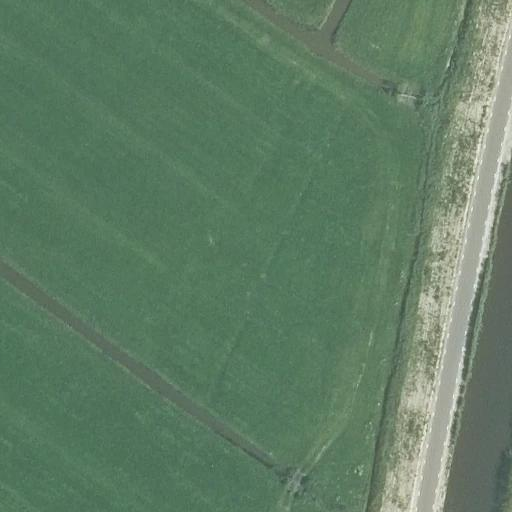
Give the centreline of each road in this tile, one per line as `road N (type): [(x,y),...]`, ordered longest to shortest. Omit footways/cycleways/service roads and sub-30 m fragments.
road 1 (track): [(281,511),(308,467),(356,322),(377,180),(363,130),(177,0)]
road 2 (tertiary): [(511,61),(425,511)]
